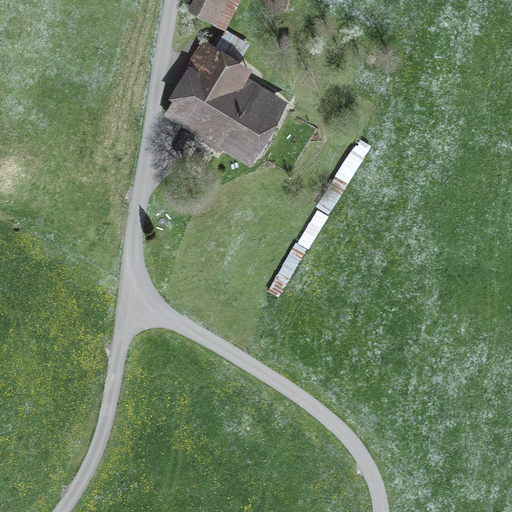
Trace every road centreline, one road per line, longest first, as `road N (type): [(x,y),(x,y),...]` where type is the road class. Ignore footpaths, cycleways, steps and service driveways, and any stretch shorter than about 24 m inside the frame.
road 1 (track): [(381,511),(376,478),(310,400),(134,299),(135,244),(174,0)]
road 2 (track): [(68,511),(104,454),(134,299)]
road 3 (track): [(168,38),(301,11),(309,0)]
